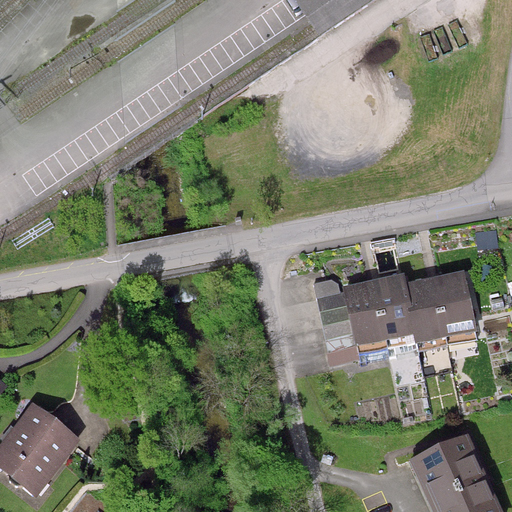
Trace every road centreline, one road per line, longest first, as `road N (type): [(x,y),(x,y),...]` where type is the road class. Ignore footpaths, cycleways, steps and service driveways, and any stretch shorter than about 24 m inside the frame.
road 1 (residential): [(264,241),(329,511)]
road 2 (residential): [(0,288),(264,241)]
road 3 (residential): [(264,241),(511,185)]
road 4 (unknown): [(125,92),(40,150),(15,140),(0,111)]
road 5 (unknown): [(0,93),(7,79),(116,4)]
